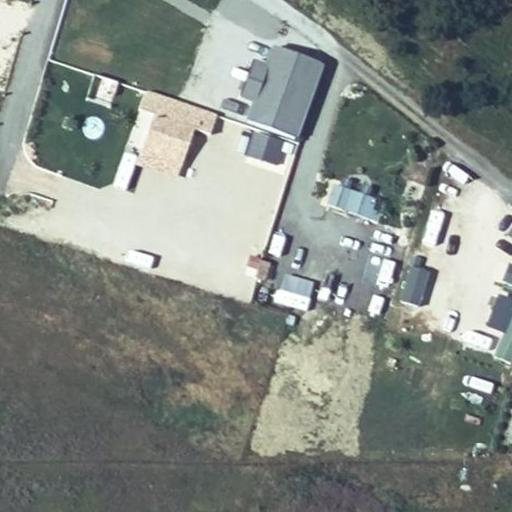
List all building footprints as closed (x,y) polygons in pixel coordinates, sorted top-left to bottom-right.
[(294,138),(321,64),(272,47),(266,65),(252,102),(246,121),(294,138)] [(238,97),(252,102),(266,65),(252,60),(238,97)] [(88,100),(109,106),(117,82),(96,75),(88,100)] [(178,177),(195,125),(157,113),(141,166),(178,177)] [(255,132),(247,155),(277,165),(285,142),(255,132)] [(333,184),(326,203),(380,221),(386,202),(333,184)] [(379,244),(370,280),(385,284),(394,248),(379,244)] [(269,261),(250,256),(245,275),(263,281),(269,261)] [(481,319),(492,288),(480,284),(469,315),(481,319)] [(357,321),(369,325),(377,298),(365,294),(357,321)] [(315,306),(312,320),(345,328),(348,313),(315,306)] [(429,352),(447,318),(430,308),(411,342),(429,352)] [(508,365),(511,356),(511,310),(491,357),(508,365)] [(490,356),(501,328),(476,318),(465,346),(490,356)]
